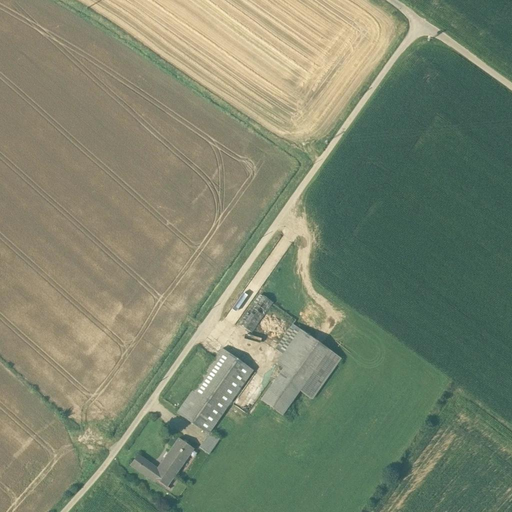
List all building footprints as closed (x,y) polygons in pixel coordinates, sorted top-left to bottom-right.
[(260,295),(239,325),(250,333),(271,303),(260,295)] [(329,350),(292,325),(275,349),(282,355),(276,363),(283,368),(260,401),(282,416),(299,392),(313,372),(329,350)] [(183,418),(207,435),(253,371),(221,349),(204,373),(177,413),(183,418)] [(313,372),(299,392),(312,400),(341,359),(329,350),(313,372)] [(206,437),(199,448),(208,455),(216,444),(206,437)] [(178,439),(157,469),(137,455),(130,466),(150,480),(151,477),(154,479),(166,488),(188,457),(186,456),(191,449),(193,450),(193,449),(178,439)]
